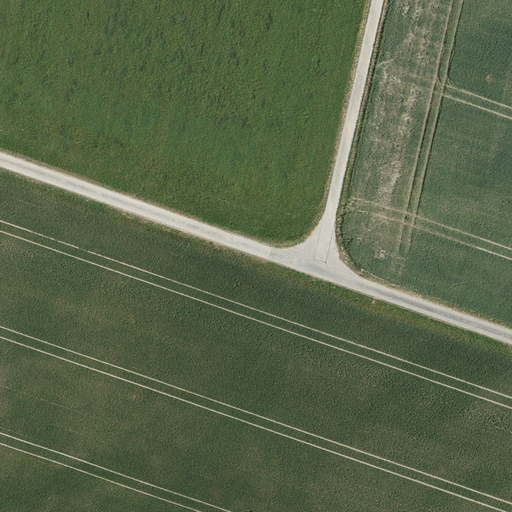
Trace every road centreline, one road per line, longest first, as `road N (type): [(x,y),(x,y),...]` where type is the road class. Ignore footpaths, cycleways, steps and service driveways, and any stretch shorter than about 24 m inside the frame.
road 1 (track): [(0,149),(511,326)]
road 2 (track): [(320,260),(382,0)]
